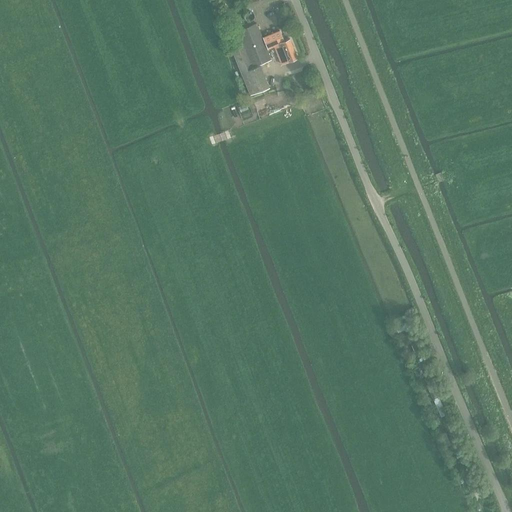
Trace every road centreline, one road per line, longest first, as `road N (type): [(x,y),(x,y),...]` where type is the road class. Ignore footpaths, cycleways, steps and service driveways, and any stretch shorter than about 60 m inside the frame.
road 1 (unclassified): [(504,511),(295,0)]
road 2 (unknown): [(336,0),(511,443)]
